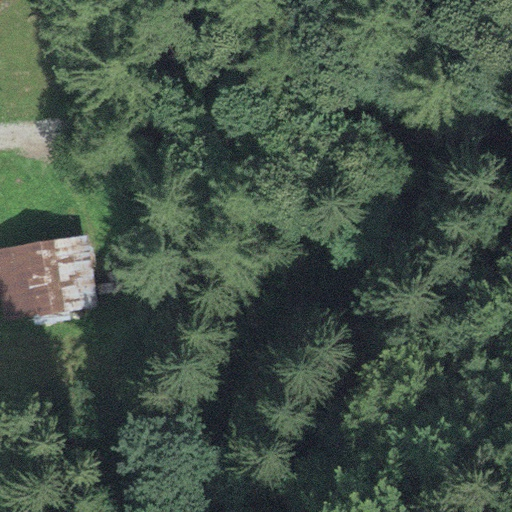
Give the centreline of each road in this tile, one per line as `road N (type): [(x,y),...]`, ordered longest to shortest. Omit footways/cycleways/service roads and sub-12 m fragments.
road 1 (trunk): [(511,125),(0,373)]
road 2 (track): [(43,132),(70,190),(68,220),(45,252)]
road 3 (track): [(43,132),(24,44),(0,15)]
